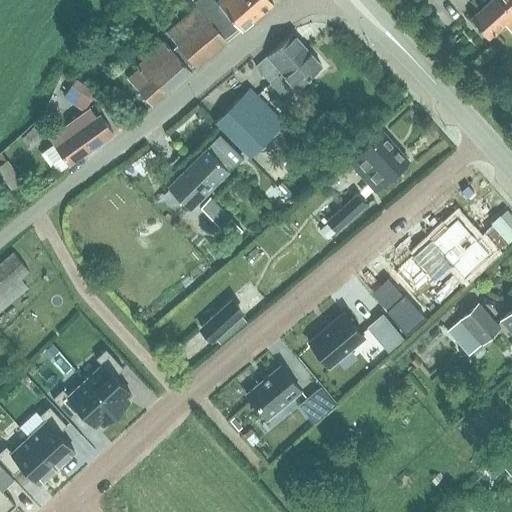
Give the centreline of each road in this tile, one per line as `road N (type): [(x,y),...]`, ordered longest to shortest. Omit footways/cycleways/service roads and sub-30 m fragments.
road 1 (residential): [(482,139),(62,510)]
road 2 (residential): [(0,242),(298,0)]
road 3 (secondary): [(482,139),(355,0)]
